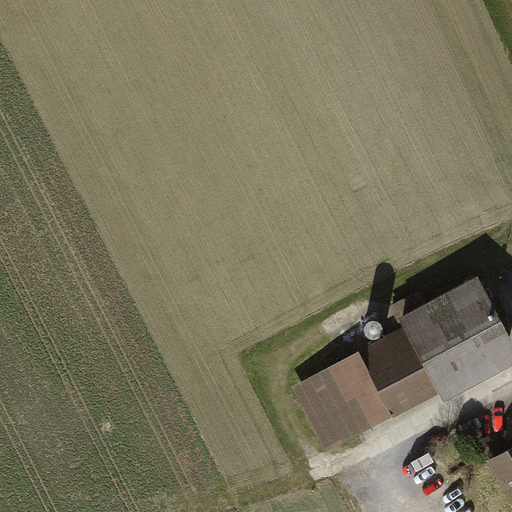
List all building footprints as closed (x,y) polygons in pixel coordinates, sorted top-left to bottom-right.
[(475,284),(400,322),(406,333),(437,393),(511,355),(475,284)] [(437,393),(406,333),(299,387),(330,448),(437,393)] [(511,448),(489,463),(511,499),(511,448)] [(402,471),(424,511),(456,511),(427,458),(402,471)] [(354,497),(362,511),(393,511),(378,483),(354,497)]
